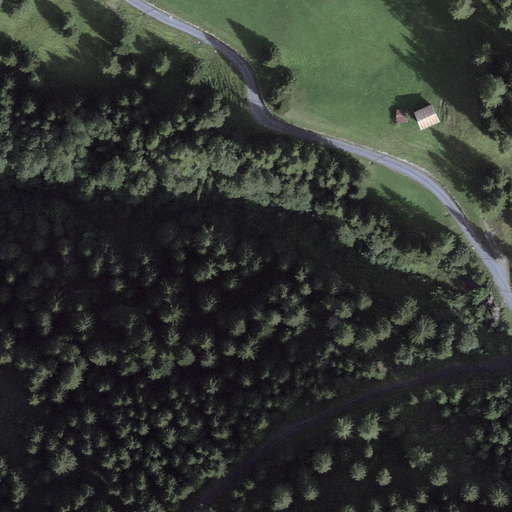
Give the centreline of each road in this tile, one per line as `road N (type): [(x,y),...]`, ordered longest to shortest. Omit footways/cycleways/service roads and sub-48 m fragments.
road 1 (track): [(502,364),(446,344),(296,336),(230,360),(127,377),(0,432)]
road 2 (track): [(138,0),(242,64),(259,114),(440,194),(511,304)]
road 3 (track): [(502,364),(427,373),(324,413),(286,431),(189,511)]
